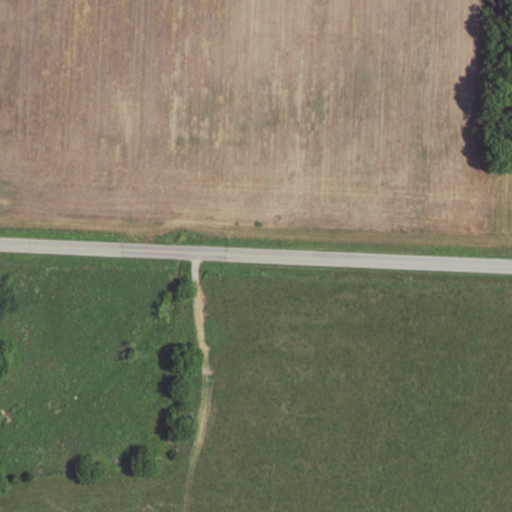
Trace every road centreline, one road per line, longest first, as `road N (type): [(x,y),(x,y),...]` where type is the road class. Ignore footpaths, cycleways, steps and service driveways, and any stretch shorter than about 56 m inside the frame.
road 1 (secondary): [(511,267),(0,244)]
road 2 (track): [(195,254),(197,286),(225,338),(192,446),(185,511)]
